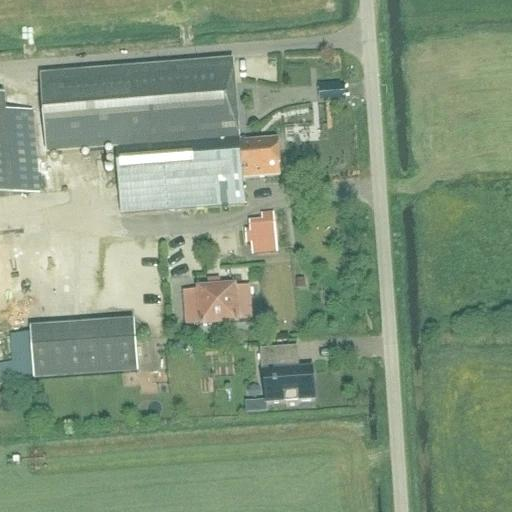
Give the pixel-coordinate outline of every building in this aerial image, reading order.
[(41,80),(47,160),(119,154),(122,218),(245,208),(243,180),(282,177),(279,145),(245,148),(245,143),(240,143),(238,119),(235,64),(41,80)] [(341,109),(340,95),(315,97),(316,110),(341,109)] [(0,199),(38,196),(31,114),(6,116),(6,100),(0,100),(0,199)] [(281,148),(310,147),(310,134),(280,135),(281,148)] [(99,207),(100,223),(117,222),(117,206),(99,207)] [(277,250),(275,220),(249,223),(250,232),(245,232),(246,248),(252,248),(252,253),(277,250)] [(235,289),(199,292),(186,294),(188,328),(202,327),(202,328),(238,325),(238,324),(251,323),(249,289),(235,290),(235,289)] [(135,327),(33,335),(38,388),(139,379),(135,327)] [(260,354),(262,378),(265,378),(267,404),(267,408),(286,407),(286,410),(299,409),(298,406),(315,405),(312,373),(295,374),(291,369),(290,352),(260,354)] [(267,415),(267,408),(267,404),(247,405),(247,416),(267,415)]
